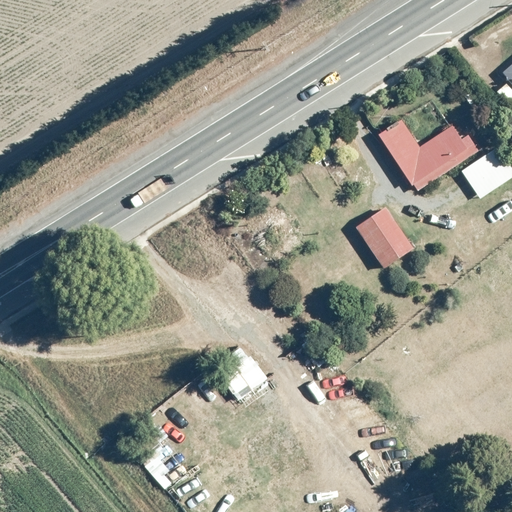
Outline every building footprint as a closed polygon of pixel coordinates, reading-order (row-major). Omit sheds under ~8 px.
[(511,64),(501,73),(511,87),(511,64)] [(414,147),(399,124),(375,139),(408,192),(480,147),(461,118),(414,147)] [(494,169),(483,154),(458,172),(477,200),(509,178),(500,165),(494,169)] [(411,249),(381,209),(351,230),(380,271),(411,249)] [(235,511),(261,490),(230,454),(193,486),(214,511),(235,511)] [(281,511),(268,496),(252,510),(253,511),(281,511)]
